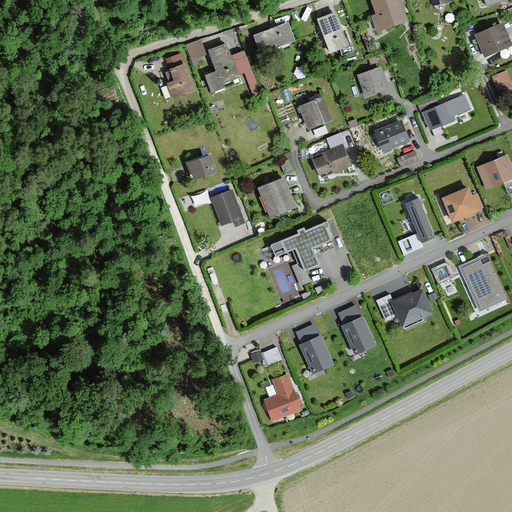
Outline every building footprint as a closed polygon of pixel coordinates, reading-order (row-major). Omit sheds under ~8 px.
[(371,19),(376,33),(410,21),(402,0),(370,0),(377,17),(371,19)] [(511,0),(483,0),(487,9),(511,0)] [(316,22),(330,55),(348,48),(335,15),(316,22)] [(254,38),(260,56),(295,43),(288,25),(254,38)] [(475,38),(485,60),(511,48),(511,45),(503,26),(475,38)] [(226,46),(208,53),(217,74),(205,78),(210,92),(211,96),(225,90),(223,86),(239,80),(226,46)] [(252,72),(244,53),(232,58),(240,77),(252,72)] [(163,74),(173,100),(196,92),(186,66),(183,67),(179,57),(163,62),(167,72),(163,74)] [(356,78),(364,99),(386,90),(378,69),(356,78)] [(492,81),(500,99),(511,93),(511,89),(505,75),(492,81)] [(422,114),(430,132),(455,122),(453,118),(467,113),(460,98),(422,114)] [(298,110),(308,133),(333,122),(322,99),(298,110)] [(369,134),(378,156),(410,141),(400,120),(369,134)] [(312,161),(320,180),(352,166),(344,147),(312,161)] [(187,167),(194,182),(218,171),(211,156),(187,167)] [(511,167),(507,156),(483,166),(493,190),(511,182),(511,167)] [(258,191),(271,219),(296,209),(283,180),(258,191)] [(444,201),(454,224),(480,213),(470,190),(444,201)] [(210,201),(220,225),(242,216),(232,192),(210,201)] [(436,238),(419,198),(405,204),(422,244),(436,238)] [(297,249),(306,272),(320,266),(313,249),(332,241),(326,225),(306,233),(304,230),(299,232),(300,235),(272,247),(276,257),(297,249)] [(488,254),(459,267),(479,314),(508,301),(488,254)] [(450,260),(435,265),(439,279),(455,275),(450,260)] [(422,291),(391,307),(403,330),(434,315),(422,291)] [(363,318),(341,328),(355,357),(376,347),(363,318)] [(299,347),(313,377),(334,367),(320,337),(299,347)] [(280,344),(263,349),(267,362),(284,358),(280,344)] [(271,382),(277,397),(264,402),(272,423),(301,412),(288,376),(271,382)]
